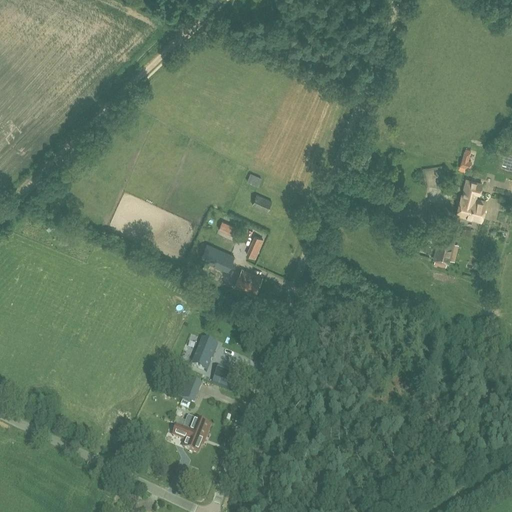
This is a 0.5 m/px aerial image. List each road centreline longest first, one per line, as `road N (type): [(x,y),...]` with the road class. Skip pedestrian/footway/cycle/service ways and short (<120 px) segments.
road 1 (unclassified): [(214,511),(398,0)]
road 2 (track): [(229,0),(0,223)]
road 3 (unclassified): [(200,511),(0,414)]
